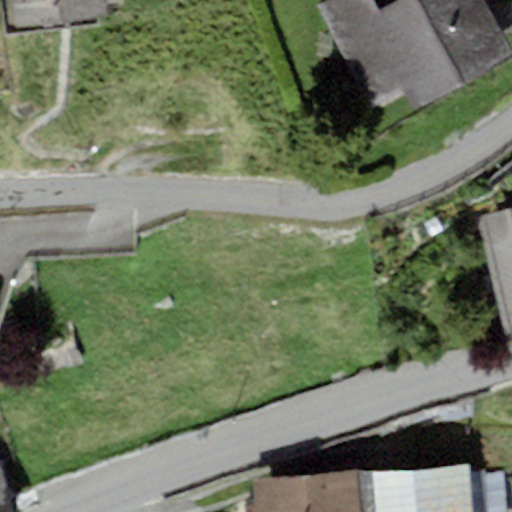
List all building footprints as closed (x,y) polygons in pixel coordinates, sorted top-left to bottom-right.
[(108,0),(11,0),(15,27),(110,15),(108,0)] [(374,0),(332,0),(318,8),(373,106),(404,89),(414,108),(511,53),(511,43),(487,0),(394,0),(379,8),(374,0)] [(511,205),(476,214),(509,350),(511,348),(511,205)] [(14,511),(0,465),(0,511),(14,511)] [(469,465),(373,473),(376,511),(472,511),(470,474),(469,465)] [(363,468),(251,478),(253,503),(238,510),(237,511),(367,511),(364,474),(363,468)] [(486,511),(483,472),(470,474),(472,511),(486,511)] [(376,511),(373,473),(364,474),(367,511),(376,511)]
